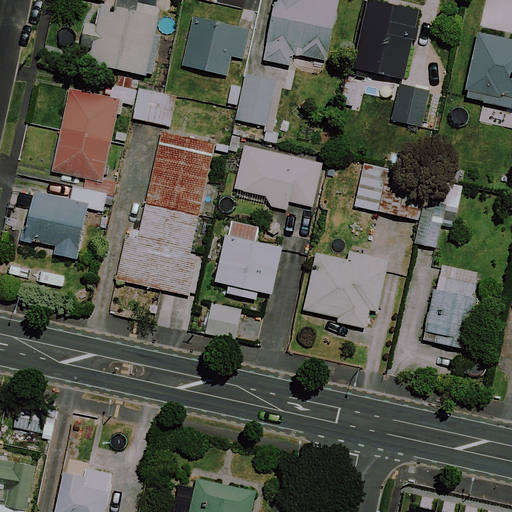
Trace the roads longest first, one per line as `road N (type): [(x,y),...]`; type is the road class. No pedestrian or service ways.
road 1 (secondary): [(365,428),(0,334)]
road 2 (secondary): [(511,452),(365,428)]
